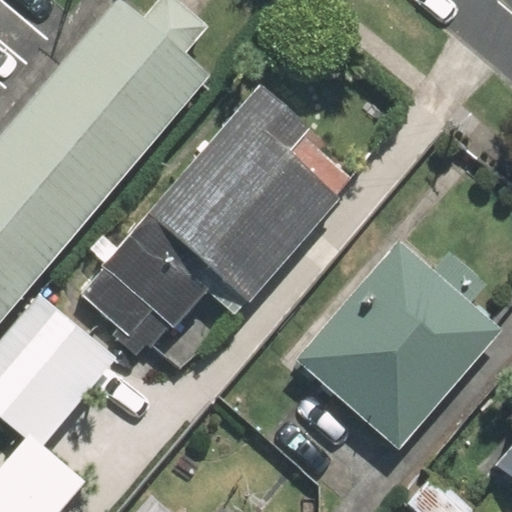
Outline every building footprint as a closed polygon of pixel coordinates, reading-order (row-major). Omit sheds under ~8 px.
[(0,318),(202,80),(179,60),(205,29),(169,0),(156,0),(136,24),(113,4),(0,137),(0,318)] [(253,90),(79,294),(150,355),(202,294),(232,320),(348,183),(300,143),(307,136),(253,90)] [(442,258),(427,275),(393,246),(289,365),(391,454),(495,336),(467,311),(483,293),(442,258)] [(0,417),(39,450),(114,362),(42,301),(0,349),(0,417)] [(511,426),(507,433),(511,437),(511,446),(493,469),(511,484),(511,426)] [(0,464),(0,511),(59,511),(57,510),(77,488),(20,440),(0,464)] [(511,511),(511,502),(498,491),(480,511),(469,511),(431,479),(406,508),(410,511),(511,511)]
